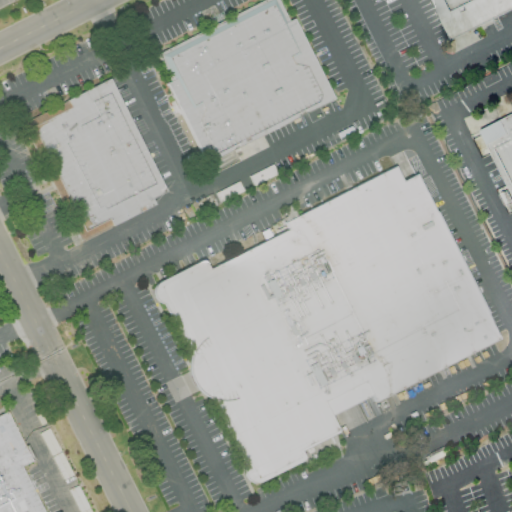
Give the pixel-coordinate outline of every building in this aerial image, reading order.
[(332,100),(292,18),(286,21),(275,0),(261,0),(156,53),(169,79),(165,82),(206,163),(332,100)] [(511,0),(430,0),(451,41),(511,10),(511,0)] [(109,79),(164,191),(149,198),(153,205),(80,241),(21,123),(109,79)] [(511,115),(479,133),(511,196),(511,115)] [(498,339),(374,402),(370,394),(328,416),(335,429),(297,448),(302,457),(253,482),(247,480),(243,475),(242,470),(245,465),(211,399),(207,398),(202,394),(196,390),(190,381),(188,372),(187,364),(189,356),(163,303),(156,301),(152,296),(151,290),(154,285),(203,260),(207,268),(286,228),(283,223),(393,167),(400,180),(414,173),(498,339)] [(0,511),(42,511),(20,465),(29,461),(5,412),(0,414),(0,511)]
